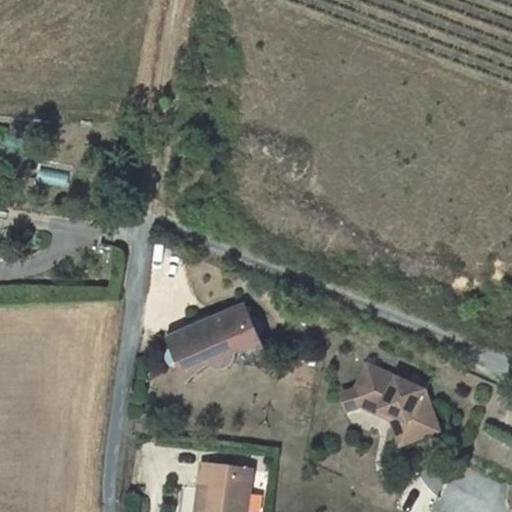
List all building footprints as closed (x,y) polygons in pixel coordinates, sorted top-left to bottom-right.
[(250,318),(243,319),(237,306),(205,321),(203,316),(164,335),(188,384),(197,375),(208,367),(218,370),(225,367),(231,362),(232,355),(249,350),(258,349),(252,336),(257,331),(256,323),(250,318)] [(426,391),(368,367),(357,392),(363,408),(383,416),(385,412),(397,416),(395,421),(405,446),(441,431),(426,391)] [(363,408),(357,392),(343,397),(349,413),(363,408)] [(383,416),(395,421),(397,416),(385,412),(383,416)] [(248,511),(253,469),(202,464),(200,489),(206,490),(203,511),(248,511)] [(203,511),(206,490),(200,489),(197,511),(203,511)]
